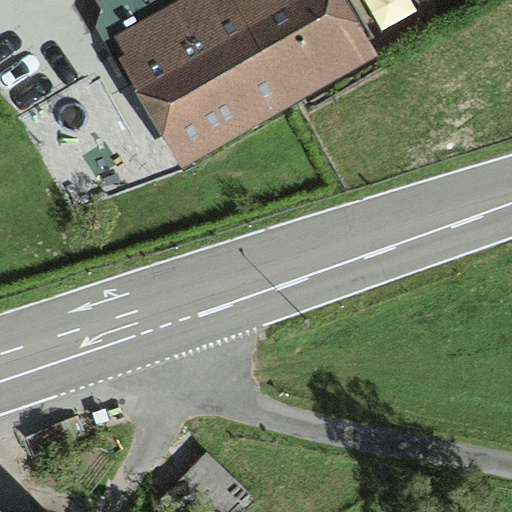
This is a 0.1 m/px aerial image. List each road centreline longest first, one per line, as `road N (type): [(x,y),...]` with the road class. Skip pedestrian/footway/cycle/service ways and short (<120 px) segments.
road 1 (primary): [(0,367),(511,199)]
road 2 (track): [(149,318),(199,390),(511,456)]
